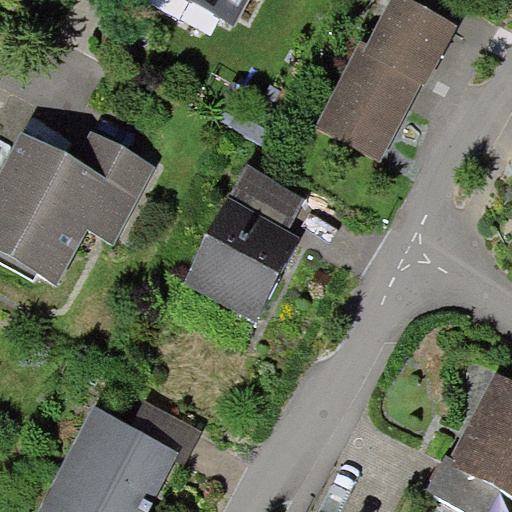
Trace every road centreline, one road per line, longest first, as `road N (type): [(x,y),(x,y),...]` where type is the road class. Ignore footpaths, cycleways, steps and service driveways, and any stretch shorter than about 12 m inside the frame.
road 1 (residential): [(414,244),(264,511)]
road 2 (residential): [(511,74),(414,244)]
